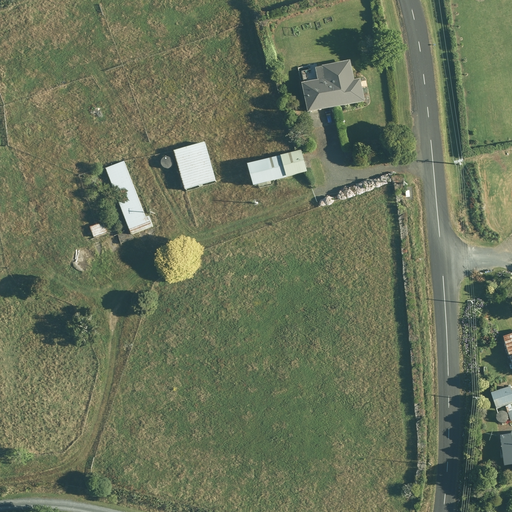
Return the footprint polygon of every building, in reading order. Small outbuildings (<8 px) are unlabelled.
[(356,81),(352,62),(318,69),(320,83),(304,86),(309,115),(368,103),(364,80),(356,81)] [(218,183),(207,144),(176,153),(186,192),(218,183)] [(308,173),(302,151),(249,166),(255,188),(308,173)] [(151,228),(126,162),(107,170),(132,236),(151,228)] [(108,233),(104,223),(92,228),(96,238),(108,233)] [(511,404),(511,388),(492,394),(497,409),(511,404)] [(511,465),(511,435),(502,437),(506,467),(511,465)]
